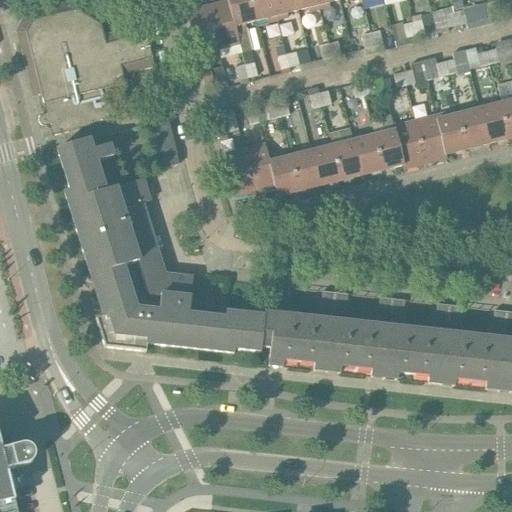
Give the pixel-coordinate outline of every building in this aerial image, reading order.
[(41,95),(45,110),(44,111),(44,112),(43,112),(43,113),(42,113),(43,115),(46,114),(49,126),(46,127),(46,128),(47,129),(48,129),(49,129),(49,130),(50,130),(50,131),(51,137),(90,127),(91,127),(114,121),(107,94),(106,89),(125,84),(123,76),(154,68),(152,59),(146,34),(145,35),(143,26),(119,32),(119,33),(104,37),(101,25),(79,12),(81,8),(83,4),(82,0),(78,0),(70,2),(27,13),(16,32),(32,98),(41,95)] [(239,44),(241,54),(251,51),(252,51),(245,24),(255,21),(249,0),(227,0),(228,2),(239,44)] [(249,0),(255,21),(266,18),(267,22),(277,20),(271,0),(249,0)] [(296,10),(293,0),(271,0),(277,20),(288,17),(287,13),(296,10)] [(318,10),(315,0),(293,0),(296,10),(308,7),(309,12),(318,10)] [(315,0),(318,10),(330,7),(328,2),(335,0),(315,0)] [(461,0),(451,0),(454,10),(463,8),(461,0)] [(505,1),(496,3),(499,16),(508,14),(505,1)] [(207,7),(218,50),(239,44),(228,2),(227,2),(207,7)] [(496,3),(475,9),(479,27),(491,24),(490,18),(499,16),(496,3)] [(185,12),(196,55),(218,50),(207,7),(185,12)] [(467,31),(479,27),(475,9),(453,14),(457,27),(466,24),(467,31)] [(444,16),(448,29),(457,27),(453,14),(444,16)] [(421,22),(412,24),(415,37),(424,35),(421,22)] [(415,37),(412,24),(403,27),(406,39),(415,37)] [(379,33),(370,35),(373,48),(383,45),(379,33)] [(364,50),(373,48),(370,35),(361,37),(364,50)] [(327,46),(331,58),(341,56),(338,43),(327,46)] [(280,71),(289,69),(286,56),(283,45),(274,47),(280,71)] [(322,60),(331,58),(327,46),(319,48),(322,60)] [(486,53),(489,65),(498,63),(495,50),(486,53)] [(245,66),(248,79),(257,77),(254,64),(251,51),(241,54),(245,66)] [(444,63),(448,76),(456,73),(458,78),(468,75),(463,52),(452,55),(453,61),(444,63)] [(476,55),(480,68),(489,65),(486,53),(476,55)] [(286,56),(289,69),(299,66),(296,54),(286,56)] [(439,78),(448,76),(444,63),(435,65),(439,78)] [(235,69),(239,82),(248,79),(245,66),(235,69)] [(210,71),(201,73),(204,86),(213,83),(210,71)] [(402,74),(405,86),(415,84),(411,71),(402,74)] [(396,89),(405,86),(402,74),(393,76),(396,89)] [(359,84),(363,97),(373,94),(369,82),(359,84)] [(363,97),(359,84),(351,86),(354,99),(363,97)] [(328,92),(318,95),(321,108),(331,105),(328,92)] [(321,108),(318,95),(309,97),(312,110),(321,108)] [(499,104),(508,140),(511,138),(511,96),(509,98),(510,102),(499,104)] [(259,123),(270,120),(267,107),(276,105),(275,99),(254,105),(256,110),(259,123)] [(276,105),(279,118),(289,116),(286,103),(276,105)] [(477,106),(487,145),(508,140),(499,104),(488,107),(487,103),(477,106)] [(267,107),(270,120),(279,118),(276,105),(267,107)] [(487,145),(477,106),(467,108),(468,112),(458,115),(466,150),(487,145)] [(223,123),(226,133),(238,130),(233,110),(221,113),(223,123)] [(259,123),(256,110),(246,113),(249,126),(259,123)] [(445,156),(446,156),(466,150),(458,115),(447,118),(446,114),(435,116),(445,156)] [(435,116),(414,122),(425,165),(447,159),(446,156),(445,156),(435,116)] [(179,165),(168,121),(153,124),(162,160),(160,161),(162,169),(179,165)] [(425,165),(414,122),(393,127),(403,166),(403,170),(425,165)] [(217,138),(227,136),(226,133),(223,123),(214,125),(217,138)] [(403,166),(393,127),(383,129),(384,133),(372,136),(381,172),(403,166)] [(361,177),(381,172),(372,136),(363,139),(362,135),(351,138),(361,177)] [(260,348),(260,347),(263,319),(225,314),(224,320),(188,316),(192,279),(164,276),(142,205),(149,202),(142,180),(104,192),(95,164),(113,158),(106,136),(88,141),(56,151),(69,192),(64,194),(103,318),(96,320),(105,348),(146,353),(146,345),(233,355),(234,350),(260,353),(261,348),(260,348)] [(342,144),(331,147),(340,182),(361,177),(351,138),(341,140),(342,144)] [(243,150),(254,193),(274,188),(267,159),(268,158),(265,145),(243,150)] [(319,187),(340,182),(331,147),(321,149),(320,145),(309,148),(319,187)] [(290,157),(299,193),(319,187),(309,148),(299,150),(300,154),(290,157)] [(233,199),(254,193),(243,150),(222,156),(233,199)] [(267,159),(274,188),(277,198),(299,193),(290,157),(279,160),(278,156),(268,158),(267,159)] [(263,319),(260,347),(261,347),(261,348),(270,349),(268,366),(282,368),(283,361),(313,365),(313,371),(339,374),(340,368),(371,371),(370,378),(396,381),(397,374),(428,377),(427,384),(453,387),(454,380),(485,384),(484,391),(511,393),(511,386),(511,313),(494,311),(494,312),(491,340),(458,337),(461,309),(462,309),(462,308),(436,305),(436,306),(437,306),(434,334),(401,330),(404,302),(405,302),(379,299),(380,300),(377,328),(343,324),(346,296),(347,296),(347,295),(322,292),(322,293),(323,293),(320,321),(286,318),(289,290),(290,290),(290,289),(277,287),(274,316),(263,315),(263,318),(263,319)] [(0,511),(17,511),(7,471),(27,466),(28,466),(29,465),(30,465),(31,464),(32,463),(33,462),(33,461),(34,460),(34,459),(34,458),(35,457),(35,456),(35,455),(34,454),(34,453),(34,452),(33,451),(33,450),(32,449),(32,448),(31,448),(30,447),(29,447),(28,446),(27,445),(26,445),(24,445),(23,445),(22,445),(21,445),(11,448),(8,438),(0,439),(0,511)]
